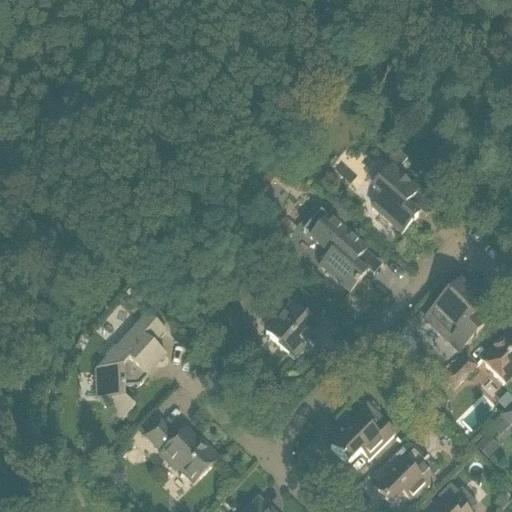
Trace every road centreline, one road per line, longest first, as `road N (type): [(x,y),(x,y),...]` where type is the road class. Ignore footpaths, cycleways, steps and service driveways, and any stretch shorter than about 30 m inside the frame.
road 1 (residential): [(511,294),(471,255),(449,254),(263,458)]
road 2 (residential): [(263,458),(174,371)]
